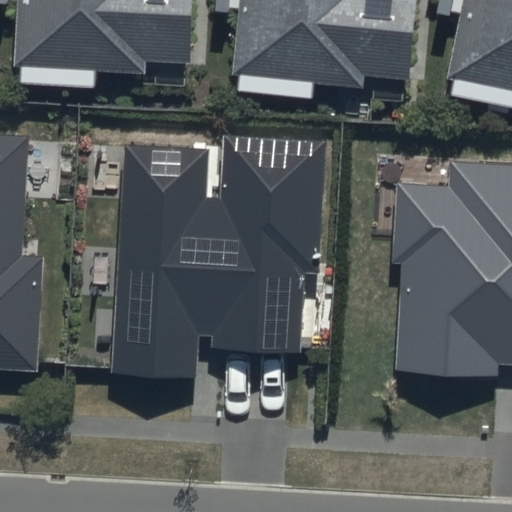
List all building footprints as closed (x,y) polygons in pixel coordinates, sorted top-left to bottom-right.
[(17,0),(15,74),(94,76),(95,58),(140,59),(141,47),(189,49),(190,0),(17,0)] [(232,0),(228,59),(235,60),(233,77),(311,83),(312,68),(360,72),(362,60),(405,64),(410,0),(232,0)] [(511,0),(455,0),(443,64),(449,65),(446,80),(511,94),(511,0)] [(29,124),(0,122),(0,356),(37,359),(44,238),(22,237),(29,124)] [(205,136),(121,132),(110,367),(197,371),(199,326),(220,327),(220,336),(299,340),(303,257),(317,257),(324,129),(225,124),(222,187),(202,186),(205,136)] [(511,156),(452,154),(451,176),(401,174),(394,367),(498,371),(498,352),(511,352),(511,156)]
